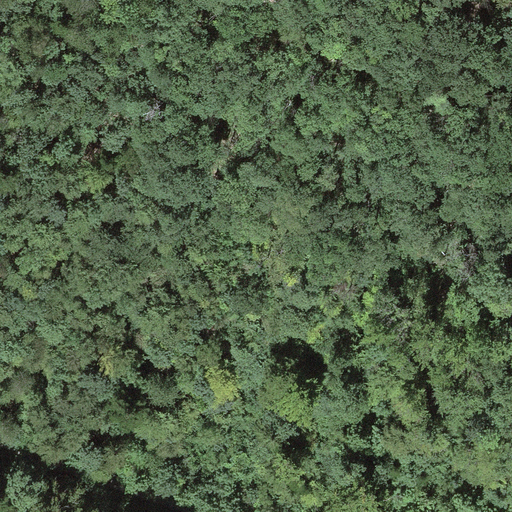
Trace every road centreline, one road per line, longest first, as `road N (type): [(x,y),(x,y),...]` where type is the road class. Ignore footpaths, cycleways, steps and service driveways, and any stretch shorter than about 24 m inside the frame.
road 1 (track): [(184,0),(425,83),(461,86),(511,73)]
road 2 (track): [(203,511),(0,439)]
